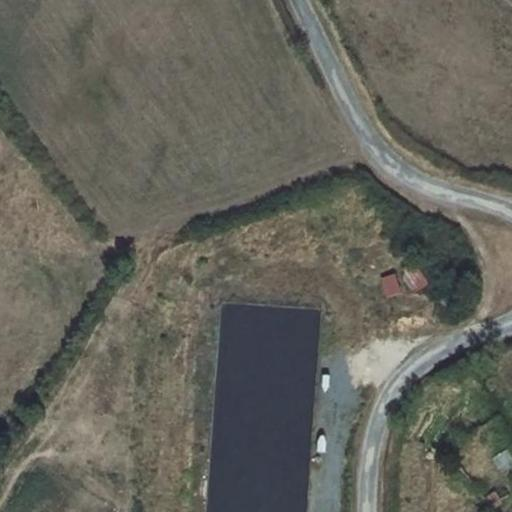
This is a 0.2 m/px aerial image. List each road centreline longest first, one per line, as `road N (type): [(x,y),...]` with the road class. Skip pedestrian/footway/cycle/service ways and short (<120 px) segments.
road 1 (unclassified): [(285,0),(361,143),(405,181),(511,217)]
road 2 (unclassified): [(511,317),(407,362),(373,413),(359,511)]
